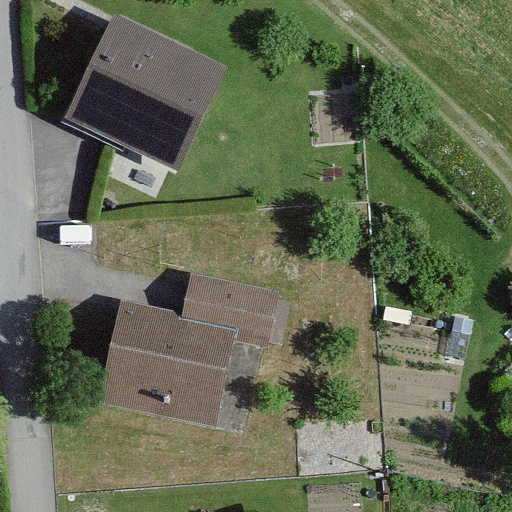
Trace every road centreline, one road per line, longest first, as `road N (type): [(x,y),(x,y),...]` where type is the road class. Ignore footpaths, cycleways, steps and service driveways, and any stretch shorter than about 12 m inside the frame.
road 1 (unclassified): [(32,511),(5,224)]
road 2 (unclassified): [(0,63),(5,224)]
